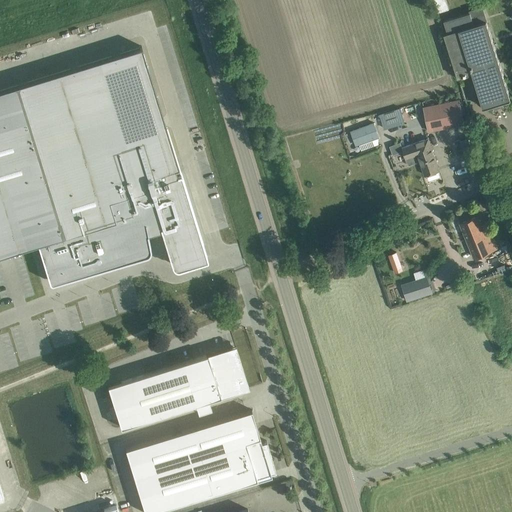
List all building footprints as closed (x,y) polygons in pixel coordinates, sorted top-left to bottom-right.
[(448,10),(445,0),(434,0),(438,13),(448,10)] [(445,34),(455,68),(458,77),(473,73),(483,106),(483,107),(492,105),(494,109),(503,106),(502,102),(511,99),(511,98),(510,98),(483,9),(444,21),(448,33),(445,34)] [(173,73),(179,71),(168,24),(158,27),(161,41),(168,40),(169,46),(167,46),(170,59),(169,59),(173,73)] [(0,253),(37,242),(40,252),(43,251),(53,282),(56,281),(138,256),(139,255),(140,255),(141,254),(142,254),(143,253),(143,252),(144,252),(144,251),(145,250),(145,249),(146,248),(146,247),(146,246),(146,245),(146,244),(146,243),(146,242),(146,241),(144,234),(148,233),(161,229),(171,262),(172,263),(172,264),(173,264),(173,265),(174,265),(174,266),(175,266),(176,266),(177,266),(178,266),(207,257),(181,174),(181,173),(180,172),(179,172),(177,173),(175,168),(179,167),(142,46),(139,46),(139,48),(0,90),(0,253)] [(429,130),(451,125),(461,123),(461,122),(464,121),(460,100),(457,101),(456,100),(447,102),(431,105),(423,106),(426,116),(429,130)] [(400,107),(380,113),(384,129),(405,122),(400,107)] [(373,123),(351,131),(356,146),(379,137),(373,123)] [(408,165),(420,160),(418,154),(432,149),(428,138),(402,147),(408,165)] [(217,230),(229,227),(206,149),(194,153),(204,186),(193,189),(196,199),(207,196),(217,230)] [(418,154),(420,160),(425,175),(439,170),(432,149),(418,154)] [(474,159),(472,151),(465,153),(467,162),(474,159)] [(496,197),(489,172),(480,174),(479,174),(481,180),(482,180),(486,194),(485,194),(487,200),(488,200),(490,207),(501,204),(499,196),(496,197)] [(474,257),(496,248),(489,230),(484,232),(477,216),(461,223),(474,257)] [(396,251),(388,254),(391,262),(399,259),(396,251)] [(431,294),(426,279),(402,286),(407,301),(431,294)] [(220,396),(239,390),(249,387),(236,344),(206,354),(120,381),(107,385),(111,396),(121,427),(220,396)] [(246,411),(125,448),(144,511),(148,511),(258,478),(258,476),(276,470),(275,470),(266,440),(260,442),(251,411),(252,411),(251,409),(246,411)]
